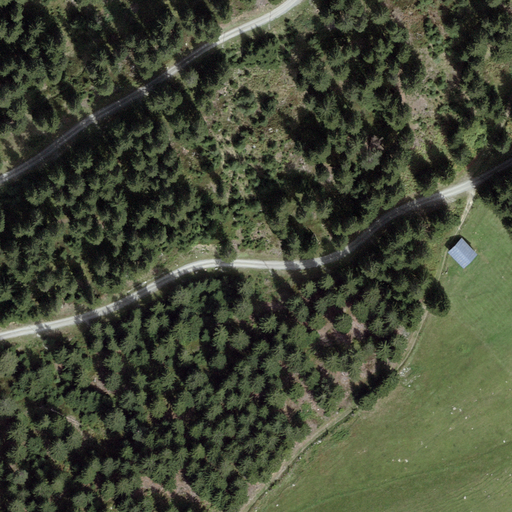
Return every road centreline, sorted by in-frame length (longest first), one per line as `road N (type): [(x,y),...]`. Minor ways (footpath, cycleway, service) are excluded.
road 1 (track): [(511,157),(391,214),(339,256),(200,265),(72,322),(0,338)]
road 2 (track): [(0,180),(200,48),(278,15),(293,0)]
